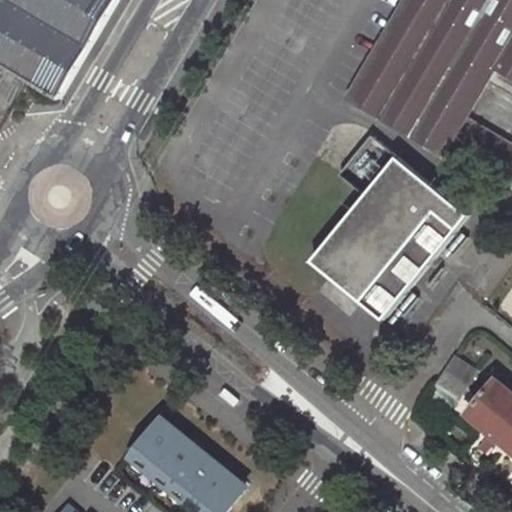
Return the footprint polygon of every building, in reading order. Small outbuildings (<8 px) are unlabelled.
[(117,0),(1,0),(0,2),(0,60),(61,96),(117,0)] [(511,0),(409,0),(352,96),(500,185),(511,164),(511,142),(469,117),(497,68),(511,76),(511,0)] [(398,156),(311,262),(383,321),(470,215),(398,156)] [(469,385),(479,370),(457,355),(448,370),(469,385)] [(461,397),(469,385),(448,370),(444,376),(439,383),(461,397)] [(511,392),(496,380),(483,396),(511,419),(511,392)] [(511,419),(483,396),(469,413),(501,439),(511,425),(511,419)] [(171,439),(176,433),(162,421),(157,427),(171,439)] [(511,425),(501,439),(511,447),(511,425)] [(157,427),(132,458),(198,511),(229,511),(247,491),(234,481),(230,487),(200,462),(205,456),(176,433),(171,439),(157,427)] [(230,487),(234,481),(205,456),(200,462),(230,487)]
